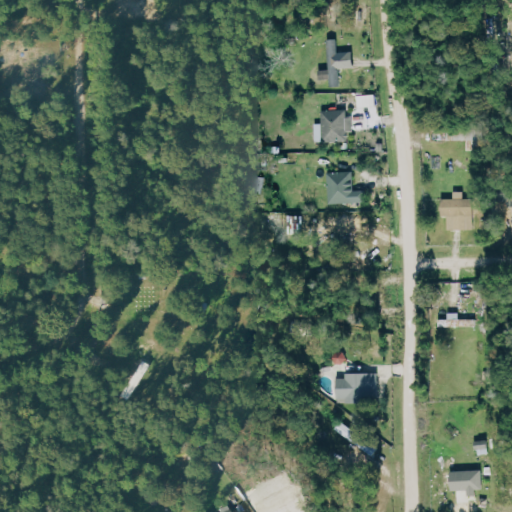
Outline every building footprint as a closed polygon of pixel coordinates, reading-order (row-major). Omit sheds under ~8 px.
[(330,70),(320,70),(321,80),(332,80),(332,87),(341,87),(341,69),(355,68),(354,52),(339,53),(339,39),(329,40),(330,70)] [(358,96),(360,109),(378,106),(376,94),(358,96)] [(323,139),(322,110),(348,109),(348,114),(353,114),(353,129),(346,129),(346,138),(323,139)] [(468,140),(467,150),(482,151),(482,129),(458,128),(457,140),(468,140)] [(327,172),(353,171),(354,201),(328,202),(327,172)] [(511,183),(511,199),(494,199),(494,183),(511,183)] [(441,215),(441,198),(473,197),(474,215),(441,215)] [(461,319),(461,313),(449,313),(449,320),(441,320),(441,328),(477,327),(477,319),(461,319)] [(377,372),(377,396),(368,396),(368,401),(338,401),(338,377),(347,377),(347,372),(377,372)] [(380,448),(343,420),(337,428),(374,455),(380,448)] [(469,495),(478,495),(478,489),(485,489),(484,470),(453,470),(453,490),(469,489),(469,495)]
